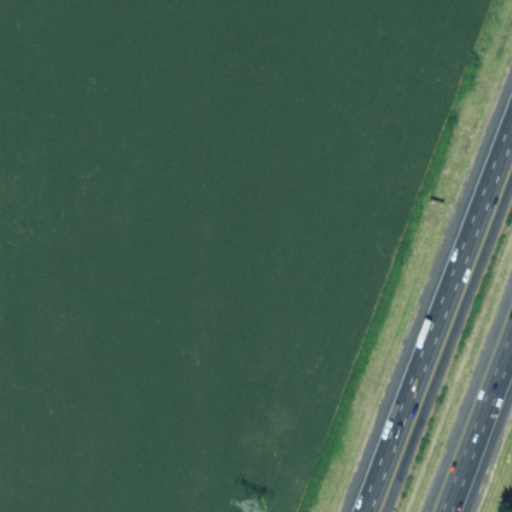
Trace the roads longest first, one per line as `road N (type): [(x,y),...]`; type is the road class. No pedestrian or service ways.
road 1 (motorway): [(511,117),(362,511)]
road 2 (motorway): [(443,511),(511,330)]
